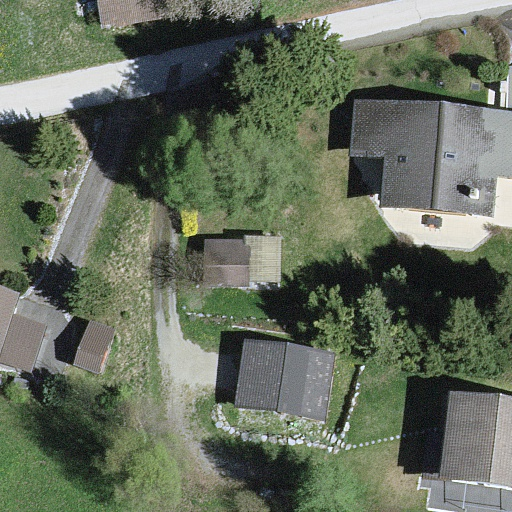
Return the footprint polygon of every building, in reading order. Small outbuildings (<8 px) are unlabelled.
[(157,27),(153,0),(94,0),(99,35),(157,27)] [(511,105),(510,129),(357,118),(354,160),(383,162),(381,188),(391,189),(389,219),(487,226),(489,187),(511,188),(511,105)] [(277,304),(279,251),(246,250),(245,256),(211,255),(210,302),(277,304)] [(330,358),(248,346),(240,400),(322,412),(330,358)] [(511,405),(461,400),(457,434),(442,432),(439,465),(454,466),(453,482),(511,487),(511,405)]
